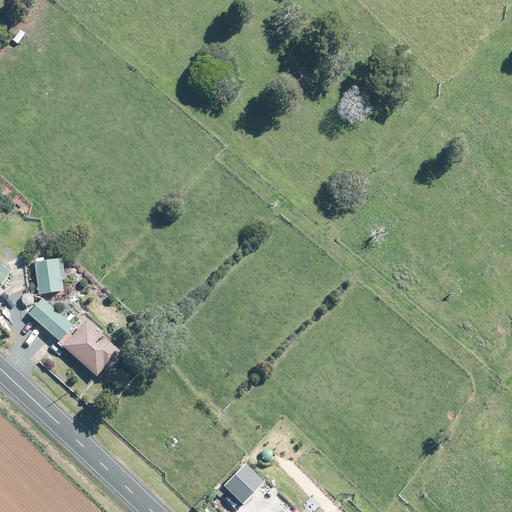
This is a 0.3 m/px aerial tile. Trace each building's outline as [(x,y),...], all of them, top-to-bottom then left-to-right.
[(39,297),(64,294),(63,285),(67,284),(65,262),(36,265),(39,297)] [(0,288),(11,277),(0,267),(0,288)] [(73,328),(43,302),(30,317),(59,343),(73,328)] [(63,352),(64,350),(97,378),(105,370),(109,373),(124,357),(82,320),(60,346),(58,348),(63,352)] [(265,484),(246,467),(225,490),(243,507),(265,484)]
